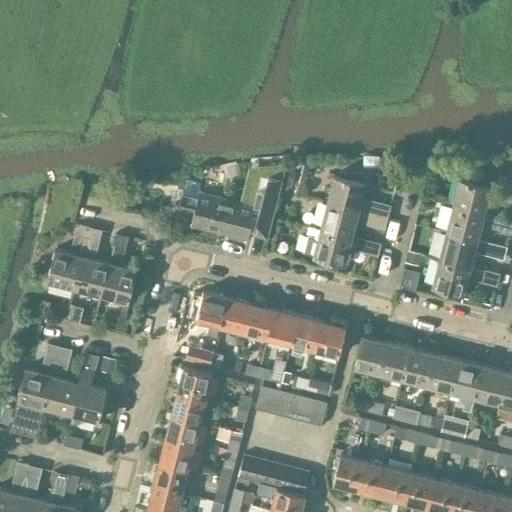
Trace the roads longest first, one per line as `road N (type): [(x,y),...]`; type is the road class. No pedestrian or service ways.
road 1 (residential): [(378,306),(172,257)]
road 2 (residential): [(151,354),(32,322)]
road 3 (residential): [(119,471),(151,354)]
road 4 (residential): [(496,334),(378,306)]
